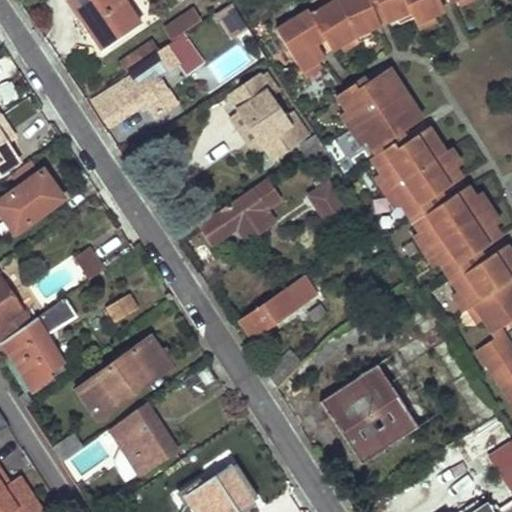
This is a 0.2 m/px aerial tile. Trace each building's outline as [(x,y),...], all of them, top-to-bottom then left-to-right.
[(68,0),(90,32),(93,30),(73,0),(68,0)] [(73,0),(93,30),(90,32),(103,51),(141,26),(123,0),(73,0)] [(308,11),(276,31),(301,72),(319,62),(325,58),(317,45),(311,36),(319,32),(324,41),(331,53),(340,47),(355,38),(370,31),(380,26),(370,4),(376,2),(385,24),(396,19),(410,13),(413,20),(415,25),(434,16),(444,12),(438,0),(448,0),(450,4),(457,1),(458,0),(336,0),(311,16),(308,11)] [(193,12),(167,29),(173,38),(200,21),(193,12)] [(396,19),(399,26),(413,20),(410,13),(396,19)] [(415,25),(418,32),(437,23),(434,16),(415,25)] [(355,38),(358,45),(373,38),(370,31),(355,38)] [(311,36),(317,45),(324,41),(319,32),(311,36)] [(178,63),(185,75),(201,64),(181,36),(167,46),(179,62),(178,63)] [(340,47),(344,54),(358,45),(355,38),(340,47)] [(122,63),(128,72),(129,71),(158,52),(152,43),(122,63)] [(158,52),(129,71),(132,75),(93,100),(109,126),(147,102),(157,117),(176,105),(157,78),(178,63),(179,62),(167,46),(158,52)] [(301,72),(305,78),(323,68),(319,62),(301,72)] [(499,329),(511,320),(511,282),(511,281),(511,279),(511,254),(507,246),(490,257),(466,273),(461,265),(485,249),(501,238),(494,227),(484,212),(474,198),(467,187),(451,198),(427,214),(421,206),(446,190),(462,179),(455,169),(445,153),(428,128),(412,139),(396,149),(391,141),(407,131),(422,120),(389,69),(357,90),(353,86),(335,97),(345,112),(356,128),(366,143),(375,156),(370,160),(380,174),(390,189),(400,205),(419,233),(429,249),(439,264),(458,293),(469,308),(473,306),(492,334),(499,329)] [(260,75),(229,97),(240,113),(263,147),(272,160),(302,140),(299,137),(306,133),(293,113),(287,117),(270,93),(277,89),(267,75),(262,78),(260,75)] [(345,112),(339,116),(349,132),(356,128),(345,112)] [(231,119),(254,153),(263,147),(240,113),(231,119)] [(10,133),(0,117),(0,172),(1,174),(18,162),(6,144),(2,138),(10,133)] [(356,128),(349,132),(360,147),(366,143),(356,128)] [(113,143),(122,156),(143,142),(135,129),(113,143)] [(412,139),(407,131),(391,141),(396,149),(412,139)] [(2,138),(6,144),(14,139),(10,133),(2,138)] [(303,152),(319,142),(316,136),(300,147),(303,152)] [(311,163),(327,153),(319,142),(303,152),(311,163)] [(451,149),(445,153),(455,169),(461,165),(451,149)] [(18,185),(35,173),(27,163),(11,175),(18,185)] [(39,174),(49,188),(53,185),(43,171),(39,174)] [(39,174),(0,201),(0,213),(15,234),(63,199),(53,185),(49,188),(39,174)] [(380,174),(373,178),(384,193),(390,189),(380,174)] [(238,228),(247,241),(274,223),(265,211),(279,201),(266,182),(200,227),(212,245),(238,228)] [(329,182),(308,195),(331,230),(351,217),(329,182)] [(390,189),(384,193),(394,209),(400,205),(390,189)] [(421,206),(427,214),(451,198),(446,190),(421,206)] [(474,198),(484,212),(490,208),(480,194),(474,198)] [(490,208),(484,212),(494,227),(500,223),(490,208)] [(361,237),(376,226),(369,217),(354,227),(361,237)] [(365,244),(380,233),(376,226),(361,237),(365,244)] [(413,237),(423,253),(429,249),(419,233),(413,237)] [(89,249),(76,259),(92,280),(105,271),(89,249)] [(429,249),(423,253),(433,268),(439,264),(429,249)] [(461,265),(466,273),(490,257),(485,249),(461,265)] [(0,343),(30,323),(0,278),(0,343)] [(316,295),(305,278),(240,322),(252,339),(316,295)] [(462,312),(469,308),(458,293),(452,297),(462,312)] [(106,309),(114,324),(139,309),(130,294),(106,309)] [(76,317),(65,300),(30,323),(0,343),(0,360),(5,357),(25,392),(18,397),(25,408),(34,402),(28,393),(31,390),(50,378),(51,379),(65,369),(62,364),(63,363),(46,335),(76,317)] [(389,310),(380,300),(331,336),(301,364),(277,388),(276,389),(284,400),(303,385),(303,384),(342,354),(370,333),(392,318),(394,321),(405,314),(398,305),(389,310)] [(499,329),(492,334),(495,339),(503,333),(499,329)] [(495,339),(476,351),(511,405),(511,346),(503,333),(495,339)] [(77,390),(98,420),(167,370),(157,356),(161,353),(150,337),(77,390)] [(277,388),(301,364),(290,351),(267,373),(277,388)] [(157,356),(167,370),(171,367),(161,353),(157,356)] [(379,366),(418,429),(440,416),(400,353),(379,366)] [(183,382),(194,398),(217,383),(206,366),(183,382)] [(321,402),(360,465),(418,429),(379,366),(321,402)] [(140,474),(176,451),(147,406),(111,429),(140,474)] [(473,462),(511,436),(511,435),(499,416),(460,441),(473,462)] [(62,463),(83,448),(74,433),(52,449),(62,463)] [(511,441),(488,457),(511,493),(511,441)] [(183,511),(244,511),(254,506),(229,467),(191,492),(196,500),(190,504),(185,507),(183,511)] [(0,511),(40,511),(18,477),(1,488),(0,485),(0,511)] [(191,492),(185,495),(190,504),(196,500),(191,492)]
